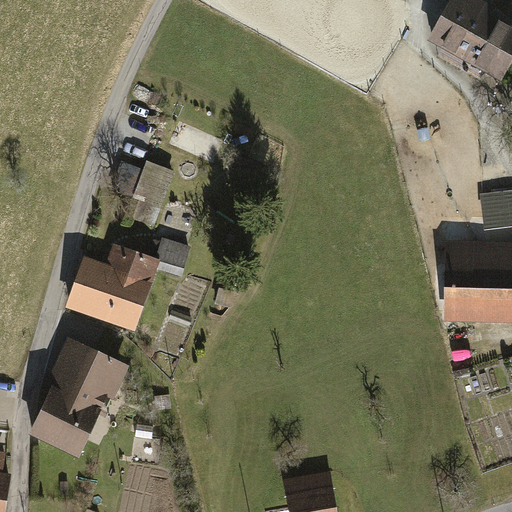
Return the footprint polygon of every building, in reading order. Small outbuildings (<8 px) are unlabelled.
[(480,0),(451,0),(428,41),(466,63),(499,82),(511,60),(511,27),(490,15),(495,8),(480,0)] [(175,170),(147,159),(125,214),(153,225),(175,170)] [(511,190),(481,195),(485,229),(511,225),(511,190)] [(190,246),(162,236),(160,240),(154,238),(148,253),(160,257),(156,266),(180,275),(190,246)] [(511,240),(446,239),(445,319),(511,320),(511,240)] [(67,304),(135,328),(156,266),(160,257),(148,253),(114,241),(106,263),(84,255),(67,304)] [(235,291),(219,287),(215,302),(231,307),(235,291)] [(30,431),(78,454),(105,394),(113,397),(129,362),(68,334),(47,379),(53,382),(30,431)] [(170,394),(154,395),(156,409),(171,408),(170,394)] [(0,511),(2,511),(10,473),(7,473),(1,472),(6,449),(0,447),(0,511)] [(286,481),(290,511),(338,511),(333,473),(286,481)]
